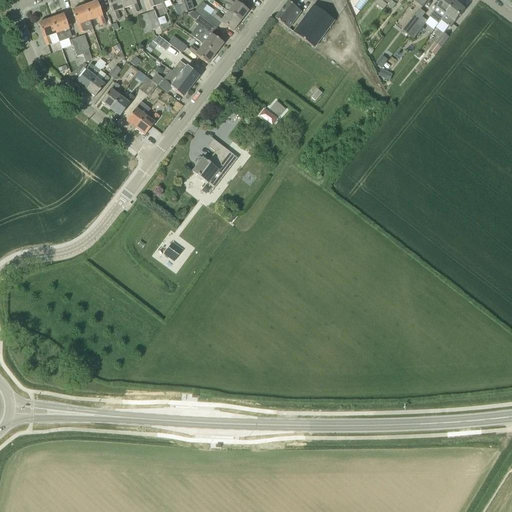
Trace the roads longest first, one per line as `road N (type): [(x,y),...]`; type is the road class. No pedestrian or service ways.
road 1 (secondary): [(60,414),(349,427),(511,417)]
road 2 (residential): [(154,159),(38,68),(21,24),(25,8),(42,0)]
road 3 (tertiary): [(0,278),(87,242),(154,159)]
road 4 (tertiary): [(154,159),(274,0)]
